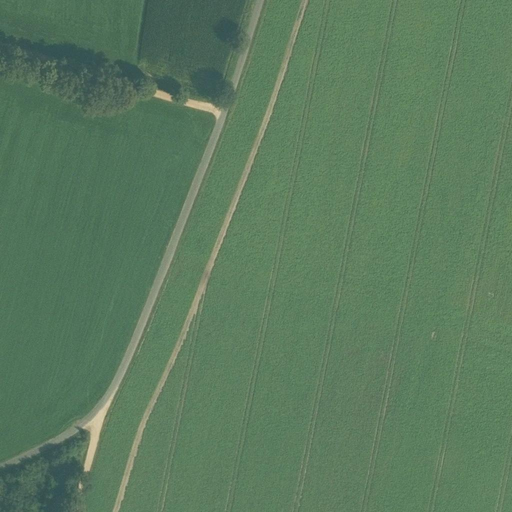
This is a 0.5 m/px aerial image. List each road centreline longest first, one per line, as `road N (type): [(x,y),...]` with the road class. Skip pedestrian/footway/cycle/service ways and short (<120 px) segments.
road 1 (unclassified): [(0,470),(70,432),(113,386),(174,250),(263,0)]
road 2 (track): [(0,47),(226,113)]
